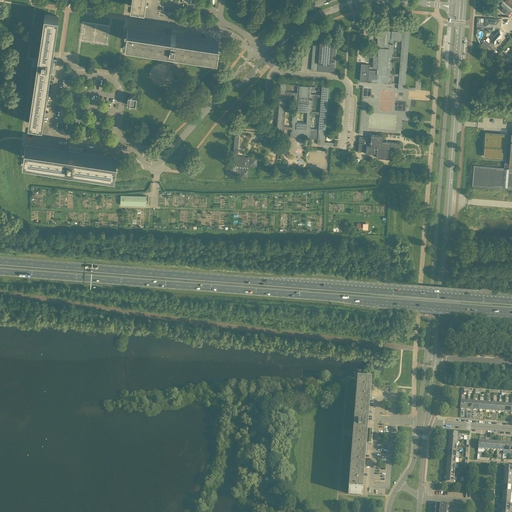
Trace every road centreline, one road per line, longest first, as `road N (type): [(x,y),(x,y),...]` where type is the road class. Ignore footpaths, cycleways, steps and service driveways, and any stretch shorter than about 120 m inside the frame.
road 1 (trunk): [(0,271),(511,312)]
road 2 (trunk): [(511,300),(0,261)]
road 3 (tertiary): [(452,4),(425,357)]
road 4 (tertiary): [(434,357),(461,5)]
road 5 (residential): [(119,147),(50,136),(60,71),(116,82),(121,138)]
road 6 (residential): [(344,148),(346,81),(273,66)]
